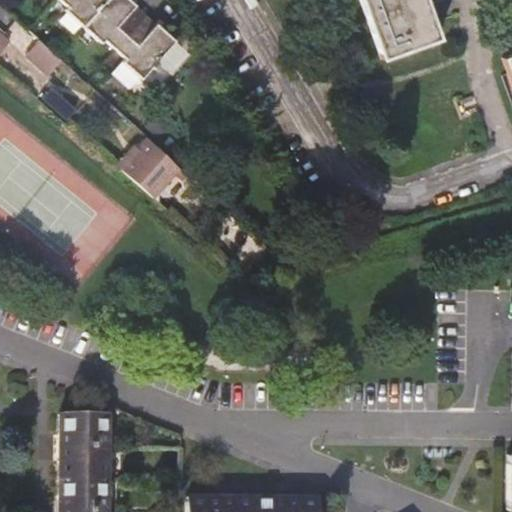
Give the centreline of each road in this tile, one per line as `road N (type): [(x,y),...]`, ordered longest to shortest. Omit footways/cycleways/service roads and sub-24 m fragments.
road 1 (residential): [(511,155),(392,197),(359,194),(240,0)]
road 2 (residential): [(214,427),(511,429)]
road 3 (residential): [(0,342),(214,427)]
road 4 (residential): [(214,427),(383,495)]
